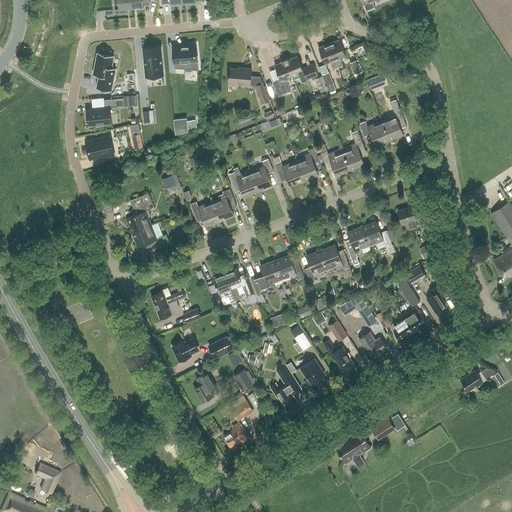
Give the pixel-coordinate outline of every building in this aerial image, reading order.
[(132,9),(130,0),(118,0),(119,10),(132,9)] [(130,0),(132,9),(144,8),(143,2),(148,1),(147,0),(130,0)] [(362,0),(366,11),(375,8),(373,1),(375,0),(362,0)] [(328,43),(338,67),(342,65),(339,57),(345,54),(338,39),(328,43)] [(332,69),(338,67),(328,43),(317,48),(324,63),(329,61),(332,69)] [(196,45),(173,47),(175,68),(198,70),(196,45)] [(161,47),(143,48),(146,77),(163,75),(161,47)] [(98,52),(93,74),(99,76),(97,88),(111,91),(114,77),(115,68),(112,67),(114,55),(110,55),(111,51),(102,49),(101,53),(98,52)] [(285,59),(291,75),(298,72),(302,81),(317,74),(312,64),(302,68),(297,56),(290,58),(290,57),(285,59)] [(284,78),(291,75),(285,59),(279,61),(280,63),(275,65),(280,76),(272,79),(279,96),(290,92),(284,78)] [(356,61),(350,63),(354,74),(360,72),(356,61)] [(228,85),(250,86),(251,70),(242,69),(242,70),(229,69),(228,85)] [(329,72),(322,75),(330,92),(336,90),(329,72)] [(315,79),(321,93),(328,90),(322,76),(315,79)] [(137,79),(129,81),(130,93),(139,91),(137,79)] [(376,87),(372,79),(367,81),(371,89),(376,87)] [(257,90),(262,104),(269,101),(264,87),(257,90)] [(310,98),(312,103),(327,97),(325,92),(310,98)] [(88,119),(87,119),(87,120),(88,120),(88,125),(97,124),(97,126),(103,125),(103,123),(112,122),(111,113),(117,113),(117,107),(125,106),(124,98),(104,100),(105,107),(87,109),(88,119)] [(324,106),(321,99),(315,102),(318,109),(324,106)] [(394,117),(381,122),(389,141),(402,136),(399,130),(407,127),(397,100),(391,103),(395,115),(393,116),(394,117)] [(283,107),(275,111),(277,116),(285,113),(283,107)] [(304,109),(287,115),(289,121),(306,116),(304,109)] [(271,110),(264,114),(267,120),(274,117),(271,110)] [(154,111),(143,112),(144,123),(155,122),(154,111)] [(195,119),(186,121),(188,129),(197,127),(195,119)] [(364,123),(360,124),(365,136),(371,134),(375,146),(389,141),(381,122),(368,126),(366,122),(364,123)] [(358,131),(352,133),(356,143),(354,144),(355,146),(342,151),(350,170),(364,165),(361,158),(367,156),(358,131)] [(140,134),(132,136),(135,150),(143,148),(140,134)] [(110,136),(86,142),(90,159),(104,155),(105,158),(115,155),(110,136)] [(206,148),(199,151),(202,158),(209,155),(206,148)] [(304,159),(296,161),(304,181),(318,176),(315,167),(321,165),(314,148),(308,151),(309,154),(303,156),(304,159)] [(327,151),(321,153),(327,171),(333,168),(336,176),(350,170),(342,151),(329,156),(327,151)] [(275,164),(281,162),(279,156),(273,158),(275,164)] [(264,167),(249,172),(257,192),(272,186),(268,175),(274,172),(269,159),(262,162),(264,167)] [(275,164),(281,182),(287,180),(290,187),(304,181),(296,161),(283,166),(281,162),(275,164)] [(235,172),(228,175),(235,192),(241,190),(244,197),(257,192),(249,172),(242,175),(238,167),(234,169),(235,172)] [(162,180),(166,189),(176,186),(172,176),(162,180)] [(220,199),(212,202),(219,221),(233,216),(230,209),(236,207),(229,190),(223,192),(224,194),(219,195),(220,199)] [(189,191),(183,193),(186,201),(192,199),(189,191)] [(150,210),(152,209),(150,203),(152,202),(149,193),(131,200),(134,209),(135,209),(137,215),(125,219),(131,233),(152,226),(146,212),(150,210)] [(196,203),(190,205),(196,222),(202,220),(205,227),(219,221),(212,202),(197,208),(196,203)] [(511,278),(511,207),(509,202),(492,213),(511,245),(502,252),(503,253),(493,260),(503,275),(506,272),(511,280),(511,278)] [(410,228),(415,227),(413,219),(415,218),(411,205),(396,209),(400,223),(407,221),(410,228)] [(368,246),(377,243),(379,247),(385,245),(389,254),(394,252),(385,230),(379,233),(375,221),(361,226),(368,246)] [(131,233),(136,248),(144,245),(148,254),(161,249),(160,247),(169,243),(166,236),(157,239),(152,226),(131,233)] [(357,256),(356,253),(363,250),(363,248),(368,246),(361,226),(346,232),(349,240),(344,242),(353,265),(359,263),(356,257),(357,256)] [(440,252),(435,241),(420,247),(424,258),(440,252)] [(332,245),(319,250),(326,269),(335,266),(337,270),(343,267),(344,269),(350,267),(343,250),(335,253),(332,245)] [(311,267),(305,270),(310,282),(316,280),(315,277),(321,275),(320,272),(326,269),(319,250),(307,255),(311,267)] [(288,256),(274,260),(281,280),(295,275),(297,281),(303,279),(296,260),(290,262),(288,256)] [(256,295),(268,291),(275,288),(273,283),(281,280),(274,260),(259,266),(264,277),(252,282),(256,295)] [(420,265),(405,272),(410,282),(425,274),(420,265)] [(233,294),(235,300),(239,298),(235,287),(242,284),(247,295),(253,292),(247,277),(242,280),(237,268),(225,273),(233,294)] [(219,293),(222,299),(228,297),(230,302),(235,300),(233,294),(225,273),(212,278),(219,293)] [(420,302),(406,279),(398,284),(412,307),(420,302)] [(380,284),(374,287),(376,293),(383,290),(380,284)] [(443,293),(440,288),(438,285),(430,289),(433,293),(427,297),(435,310),(445,304),(440,295),(443,293)] [(167,304),(184,297),(182,291),(164,298),(162,291),(150,296),(159,319),(171,314),(167,304)] [(360,312),(368,307),(359,294),(351,299),(346,302),(351,310),(356,307),(360,312)] [(322,296),(316,299),(320,309),(326,306),(322,296)] [(302,308),(305,315),(318,309),(315,302),(302,308)] [(403,314),(402,315),(412,330),(425,322),(420,313),(415,306),(403,314)] [(198,307),(183,313),(187,323),(202,317),(198,307)] [(384,310),(376,315),(384,327),(392,322),(384,310)] [(394,323),(390,325),(399,339),(412,330),(402,315),(393,321),(394,323)] [(276,316),(267,319),(270,328),(279,325),(276,316)] [(337,319),(328,325),(338,341),(348,335),(344,329),(338,320),(337,319)] [(299,326),(290,331),(299,344),(307,339),(299,326)] [(258,329),(251,332),(253,337),(260,334),(258,329)] [(369,330),(358,337),(364,347),(366,345),(374,356),(387,347),(379,336),(375,339),(369,330)] [(215,358),(234,349),(227,335),(208,345),(215,358)] [(194,338),(184,342),(172,347),(178,361),(190,356),(190,355),(200,350),(194,338)] [(354,365),(345,351),(342,345),(335,350),(329,340),(324,343),(334,360),(336,358),(344,371),(354,365)] [(269,343),(265,342),(263,352),(271,354),(272,349),(268,348),(269,343)] [(250,355),(248,362),(255,363),(257,356),(250,355)] [(315,357),(299,367),(306,378),(307,377),(315,389),(326,383),(322,377),(326,375),(315,357)] [(291,362),(287,365),(292,373),(297,370),(291,362)] [(244,369),(233,376),(242,390),(253,383),(244,369)] [(199,385),(193,389),(201,402),(213,395),(210,390),(216,387),(206,371),(195,378),(199,385)] [(478,391),(484,387),(473,372),(460,381),(467,393),(475,387),(478,391)] [(504,381),(498,372),(496,373),(492,376),(498,386),(504,381)] [(486,380),(492,390),(498,386),(492,376),(486,380)] [(275,383),(270,386),(277,397),(279,395),(287,408),(297,401),(292,393),(301,388),(294,377),(284,383),(288,388),(281,392),(275,383)] [(243,395),(220,409),(224,416),(232,411),(238,420),(253,411),(243,395)] [(385,413),(369,424),(378,439),(395,429),(385,413)] [(241,443),(249,437),(239,422),(231,427),(233,430),(223,436),(230,447),(239,441),(241,443)] [(358,454),(369,446),(359,430),(346,438),(347,440),(336,447),(345,462),(352,458),(356,465),(362,461),(358,454)] [(42,489),(52,493),(62,472),(41,463),(36,473),(47,478),(42,489)] [(44,511),(46,507),(36,502),(36,503),(10,492),(2,511),(3,511),(44,511)]
